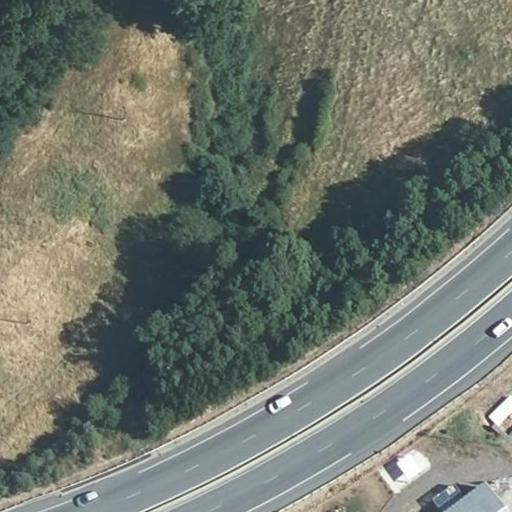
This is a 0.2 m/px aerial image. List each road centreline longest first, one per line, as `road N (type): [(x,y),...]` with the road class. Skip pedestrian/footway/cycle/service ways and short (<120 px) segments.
road 1 (trunk): [(511,249),(417,331),(269,427),(100,511)]
road 2 (trunk): [(219,511),(378,417),(511,312)]
